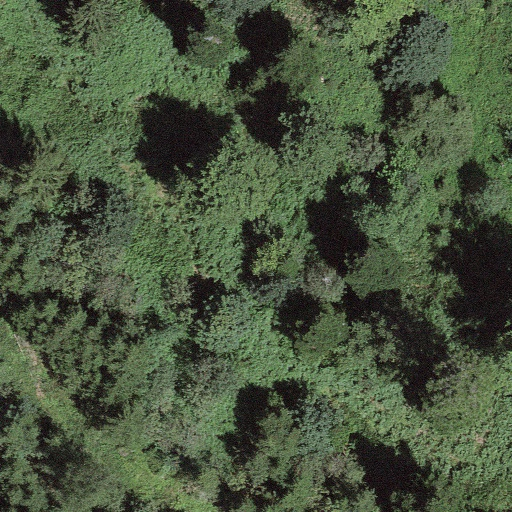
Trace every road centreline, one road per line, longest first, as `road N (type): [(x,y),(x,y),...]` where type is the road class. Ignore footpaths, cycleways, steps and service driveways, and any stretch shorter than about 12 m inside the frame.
road 1 (track): [(0,334),(34,377),(179,511)]
road 2 (track): [(290,358),(393,426),(511,468)]
